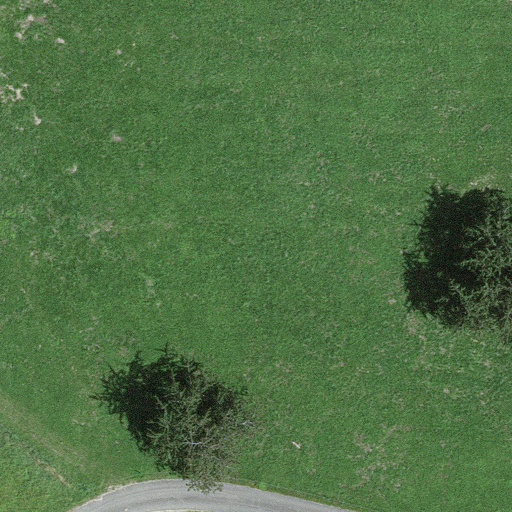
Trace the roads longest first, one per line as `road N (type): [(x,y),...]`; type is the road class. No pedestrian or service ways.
road 1 (unclassified): [(103,511),(157,494),(209,494),(308,511)]
road 2 (track): [(126,500),(0,397)]
